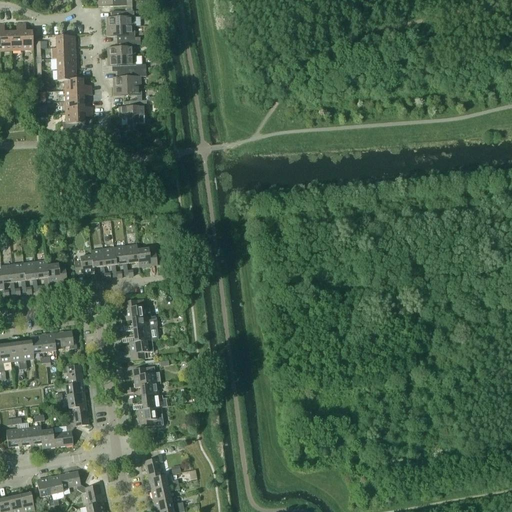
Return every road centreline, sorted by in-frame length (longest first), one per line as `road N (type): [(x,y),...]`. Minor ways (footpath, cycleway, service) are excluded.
road 1 (residential): [(115,450),(98,317),(90,308)]
road 2 (residential): [(107,137),(93,18),(77,18)]
